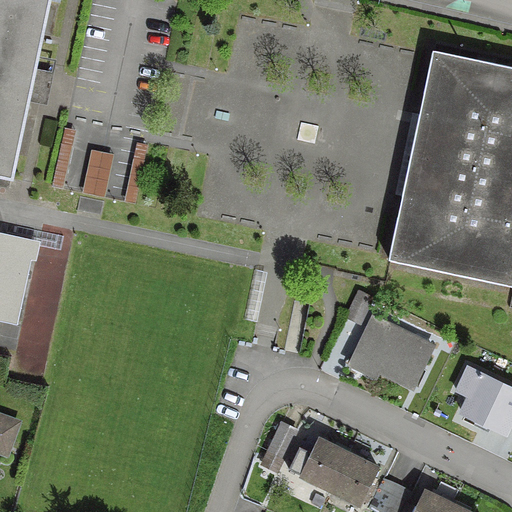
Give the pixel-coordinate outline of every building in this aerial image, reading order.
[(0,0),(0,177),(10,179),(47,0),(0,0)] [(511,68),(432,52),(432,53),(388,260),(511,286),(511,68)] [(371,297),(357,291),(344,318),(357,324),(371,297)] [(410,387),(430,346),(371,318),(352,358),(353,359),(354,357),(377,368),(376,370),(410,387)] [(470,397),(462,414),(502,432),(511,410),(511,390),(466,368),(456,391),(470,397)] [(0,451),(4,453),(15,424),(0,418),(0,451)] [(281,457),(294,430),(280,424),(267,451),(281,457)] [(346,454),(317,440),(300,474),(329,489),(346,454)] [(358,503),(375,469),(346,454),(329,489),(358,503)] [(381,481),(367,508),(375,511),(401,511),(410,495),(381,481)] [(448,511),(451,506),(422,492),(412,511),(448,511)]
